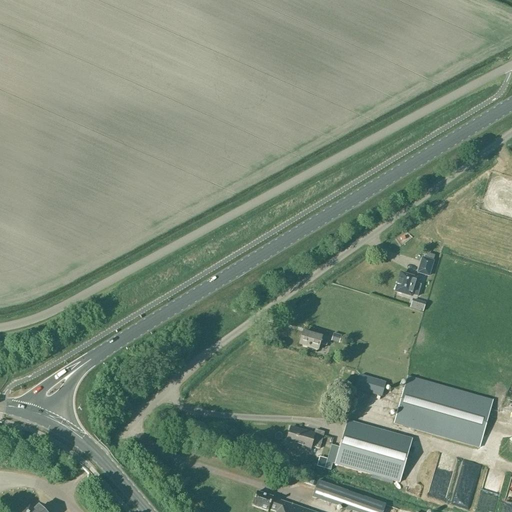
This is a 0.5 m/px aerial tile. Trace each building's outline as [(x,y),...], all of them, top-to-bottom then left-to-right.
[(428,276),(430,271),(433,262),(422,259),(418,273),(428,276)] [(415,284),(416,279),(400,274),(395,292),(410,297),(411,295),(417,297),(420,285),(415,284)] [(299,346),(317,351),(319,345),(326,347),(328,340),(303,332),(299,346)] [(381,397),(385,383),(359,376),(355,390),(381,397)] [(478,448),(492,401),(407,377),(394,425),(478,448)] [(353,419),(380,420),(380,401),(368,400),(368,395),(354,395),(353,419)] [(399,483),(411,439),(347,421),(335,465),(399,483)] [(314,434),(290,428),(286,444),(310,451),(311,447),(319,449),(324,433),(315,430),(314,434)] [(453,463),(447,461),(448,458),(438,456),(428,497),(443,501),(453,463)] [(333,461),(327,459),(324,469),(330,471),(333,461)] [(452,504),(468,508),(476,474),(461,470),(452,504)] [(318,481),(312,497),(353,511),(382,511),(385,505),(318,481)] [(511,511),(511,492),(507,491),(501,511),(511,511)] [(272,498),(256,492),(252,506),(268,511),(268,510),(274,511),(311,511),(272,498)] [(476,511),(479,511),(492,511),(495,505),(479,499),(476,511)]
